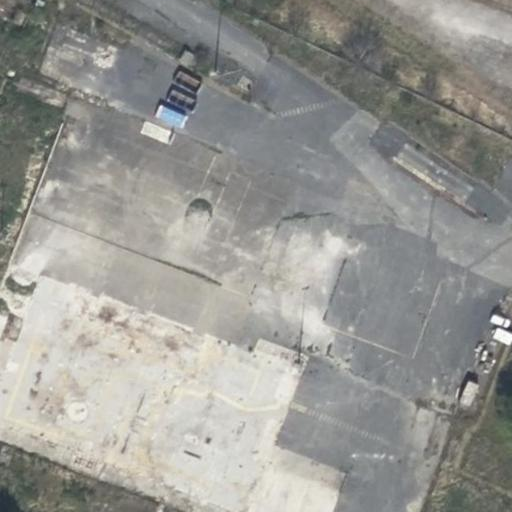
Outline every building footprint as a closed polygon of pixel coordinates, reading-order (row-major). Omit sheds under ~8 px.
[(178,71),(169,97),(190,104),(200,79),(178,71)] [(181,127),(193,89),(171,82),(158,119),(181,127)] [(511,148),(414,100),(392,146),(511,204),(511,148)] [(146,121),(142,132),(165,142),(170,132),(146,121)] [(0,415),(193,491),(248,350),(37,268),(0,362),(0,415)]
